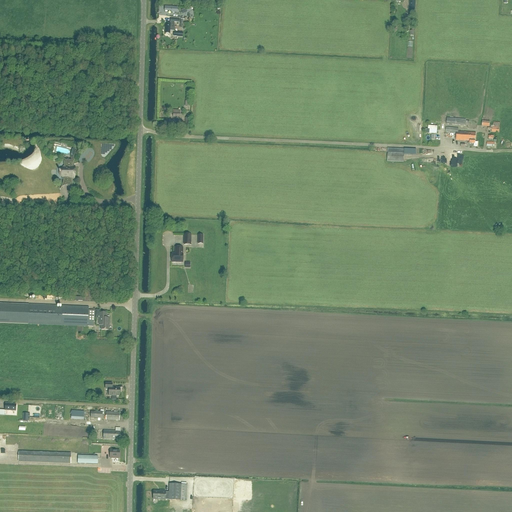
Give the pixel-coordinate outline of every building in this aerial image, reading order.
[(174,22),(179,23),(179,19),(170,19),(170,23),(169,23),(169,24),(165,24),(164,28),(165,28),(165,34),(170,34),(170,31),(174,31),(174,25),(174,22)] [(163,128),(180,129),(181,120),(164,120),(163,128)] [(491,126),(491,128),(488,127),(488,130),(492,131),(491,133),(499,133),(499,128),(500,123),(493,122),(493,126),(491,126)] [(456,140),(465,141),(470,141),(470,144),(474,144),(474,147),(477,147),(478,142),(475,142),(476,133),(458,132),(458,129),(446,128),(445,132),(457,133),(456,140)] [(388,153),(387,162),(404,162),(404,153),(388,153)] [(62,157),(61,157),(63,160),(63,162),(63,164),(64,165),(64,166),(64,167),(64,168),(64,169),(63,169),(62,170),(61,171),(60,172),(59,172),(59,173),(60,173),(61,175),(61,176),(63,176),(63,178),(63,179),(63,180),(63,181),(63,182),(62,183),(62,185),(61,186),(61,187),(60,189),(61,188),(62,187),(63,187),(64,186),(65,186),(66,186),(67,186),(68,186),(69,186),(70,186),(71,187),(72,187),(72,188),(73,188),(73,189),(74,190),(74,189),(74,188),(73,187),(73,186),(72,184),(72,183),(72,182),(72,180),(72,179),(74,178),(74,177),(73,176),(73,175),(73,174),(74,172),(73,171),(74,170),(74,169),(72,168),(73,166),(73,165),(73,164),(73,162),(74,161),(74,160),(75,159),(76,157),(75,157),(75,158),(74,158),(74,159),(73,159),(73,160),(72,160),(71,160),(70,161),(69,160),(68,159),(67,160),(66,160),(65,160),(64,159),(63,158),(62,157)] [(453,166),(457,166),(456,167),(462,167),(462,158),(458,158),(457,162),(454,162),(453,166)] [(182,263),(183,254),(182,254),(182,248),(175,248),(175,254),(172,254),(171,262),(182,263)] [(0,323),(28,324),(88,327),(88,322),(94,322),(94,311),(88,310),(88,307),(0,303),(0,323)] [(101,326),(100,330),(108,330),(108,324),(109,324),(109,318),(106,318),(106,313),(99,313),(99,326),(101,326)] [(108,396),(111,396),(111,400),(116,400),(116,396),(120,396),(120,388),(112,388),(112,384),(105,384),(105,389),(109,389),(108,396)] [(83,420),(84,412),(71,411),(71,420),(83,420)] [(106,420),(119,421),(119,412),(106,412),(106,420)] [(43,432),(64,433),(63,437),(84,438),(84,435),(87,435),(87,431),(89,431),(90,425),(43,424),(43,432)] [(120,440),(120,432),(103,431),(103,440),(120,440)] [(120,451),(115,451),(115,450),(110,450),(109,458),(119,459),(120,451)] [(18,462),(70,463),(71,453),(18,451),(18,462)] [(77,456),(77,464),(97,464),(98,457),(77,456)] [(168,500),(186,501),(187,485),(169,484),(169,493),(165,493),(165,491),(159,491),(159,492),(153,492),(153,500),(165,500),(168,500)]
